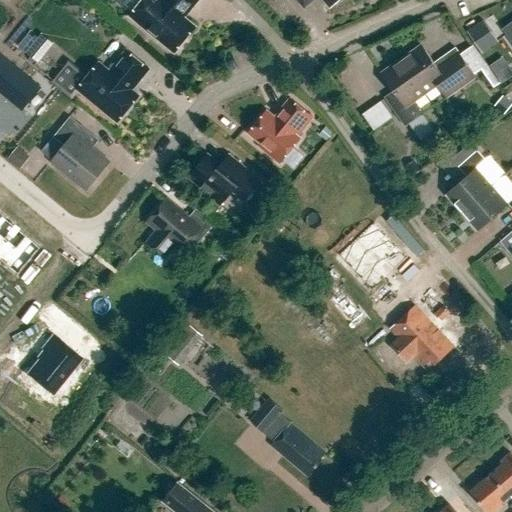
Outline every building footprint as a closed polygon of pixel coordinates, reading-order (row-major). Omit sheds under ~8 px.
[(190,12),(199,0),(143,0),(130,17),(175,54),(196,28),(183,17),(188,10),(190,12)] [(468,32),(484,53),(499,42),(483,21),(468,32)] [(511,22),(502,30),(511,43),(511,22)] [(33,29),(18,46),(34,60),(53,39),(44,31),(40,36),(33,29)] [(402,60),(425,94),(437,85),(446,98),(475,78),(455,49),(434,64),(422,46),(402,60)] [(138,84),(150,70),(127,51),(109,72),(99,63),(86,79),(77,90),(118,123),(140,96),(130,89),(136,82),(138,84)] [(414,102),(425,94),(402,60),(382,74),(394,91),(385,98),(405,127),(423,115),(414,102)] [(86,79),(68,65),(53,83),(71,97),(77,90),(86,79)] [(248,134),(261,144),(259,147),(280,165),(301,139),(298,137),(313,118),(290,99),(280,112),(281,113),(277,119),(267,111),(248,134)] [(65,147),(53,162),(87,189),(108,164),(84,144),(92,135),(70,117),(54,138),(65,147)] [(462,213),(493,186),(477,168),(485,161),(478,152),(459,168),(467,177),(446,194),(462,213)] [(195,172),(189,178),(208,194),(207,196),(220,207),(232,192),(245,201),(261,181),(236,161),(228,171),(208,155),(202,162),(200,162),(197,164),(196,166),(195,169),(195,172)] [(49,169),(36,159),(25,172),(38,183),(49,169)] [(509,205),(493,186),(462,213),(478,232),(509,205)] [(176,245),(182,251),(192,239),(199,244),(215,225),(196,210),(189,219),(167,200),(148,222),(158,230),(147,242),(166,258),(176,245)] [(242,241),(231,232),(229,234),(218,226),(211,236),(219,242),(221,238),(224,240),(218,247),(229,256),(242,241)] [(1,229),(0,231),(0,263),(15,276),(32,254),(1,229)] [(511,232),(500,242),(508,252),(511,249),(511,232)] [(384,265),(405,259),(398,233),(377,238),(384,265)] [(399,339),(391,346),(407,362),(414,356),(424,367),(431,360),(435,365),(454,347),(415,306),(390,330),(399,339)] [(434,315),(440,322),(449,314),(443,307),(434,315)] [(187,323),(163,353),(180,367),(204,336),(187,323)] [(37,364),(22,383),(39,396),(66,362),(44,343),(32,359),(37,364)] [(276,441),(271,446),(308,478),(323,461),(321,459),(327,453),(281,414),(284,411),(270,399),(250,422),(264,433),(265,432),(276,441)] [(501,461),(503,464),(491,474),(510,496),(511,498),(511,455),(510,453),(501,461)] [(496,511),(503,506),(501,504),(510,496),(491,474),(470,492),(486,511),(496,511)] [(215,511),(178,482),(161,502),(173,511),(215,511)]
